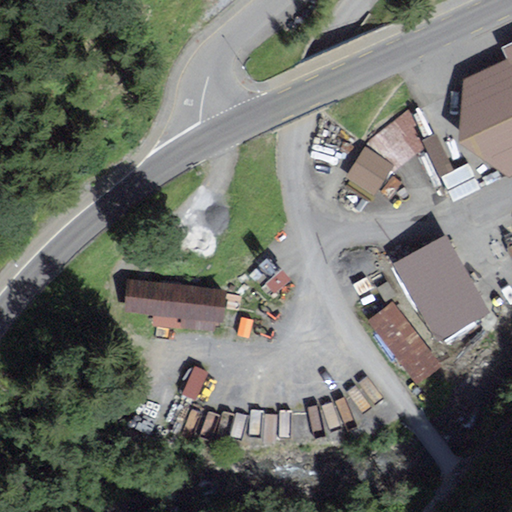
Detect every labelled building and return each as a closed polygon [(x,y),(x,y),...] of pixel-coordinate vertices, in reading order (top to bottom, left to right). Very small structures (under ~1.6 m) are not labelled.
[(511,43),(504,47),(510,59),(465,80),(466,138),(509,174),(511,172),(511,43)] [(469,156),(456,162),(437,127),(424,134),(454,192),(481,178),(469,156)] [(393,164),(366,146),(348,175),(375,192),(393,164)] [(490,310),(448,233),(394,261),(436,339),(490,310)] [(224,291),(133,280),(130,311),(155,314),(154,323),(211,330),(212,317),(221,318),(224,291)] [(440,363),(392,304),(372,320),(419,379),(440,363)] [(198,394),(206,365),(192,361),(184,391),(198,394)]
